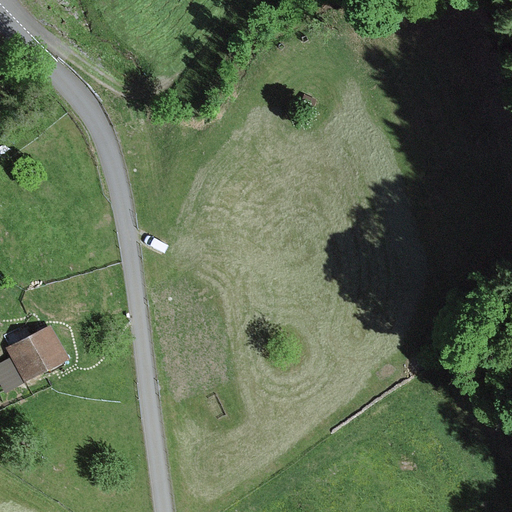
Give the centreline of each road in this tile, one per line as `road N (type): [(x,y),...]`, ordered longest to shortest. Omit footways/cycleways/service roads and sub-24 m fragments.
road 1 (unclassified): [(0,17),(87,107),(113,171),(135,284),(161,511)]
road 2 (track): [(6,23),(29,22),(132,93),(169,82),(229,0)]
